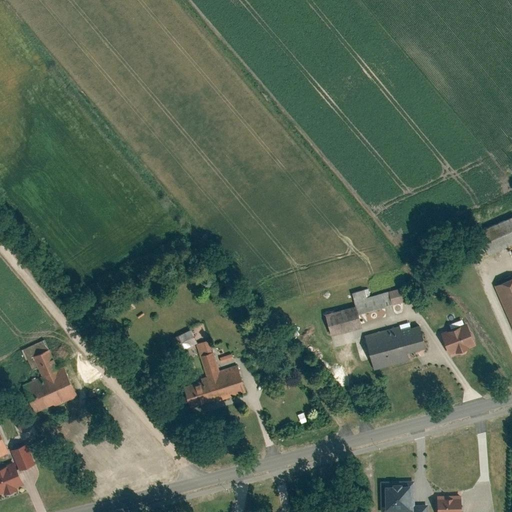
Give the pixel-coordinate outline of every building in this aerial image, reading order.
[(491,254),(511,245),(511,217),(480,231),(491,254)] [(511,277),(497,285),(511,319),(511,277)] [(391,290),(394,304),(411,300),(408,286),(391,290)] [(360,304),(362,312),(394,304),(391,290),(359,298),(360,304)] [(334,333),(365,325),(362,312),(360,304),(329,312),(334,333)] [(443,331),(451,353),(478,343),(471,321),(443,331)] [(367,333),(376,368),(411,359),(409,351),(429,346),(423,323),(404,328),(403,323),(367,333)] [(190,329),(179,335),(182,341),(193,335),(190,329)] [(191,408),(245,391),(236,363),(218,369),(208,338),(194,342),(204,374),(182,381),(191,408)] [(33,355),(42,375),(24,383),(36,411),(76,393),(63,364),(58,366),(50,347),(33,355)] [(231,352),(219,356),(221,361),(233,357),(231,352)] [(0,455),(9,451),(0,431),(0,455)] [(29,441),(13,447),(22,468),(37,462),(29,441)] [(14,461),(0,466),(0,491),(22,484),(14,461)] [(417,503),(417,479),(383,479),(384,511),(417,511),(417,503)] [(463,511),(464,496),(439,496),(438,511),(463,511)] [(431,511),(431,503),(417,503),(417,511),(431,511)]
